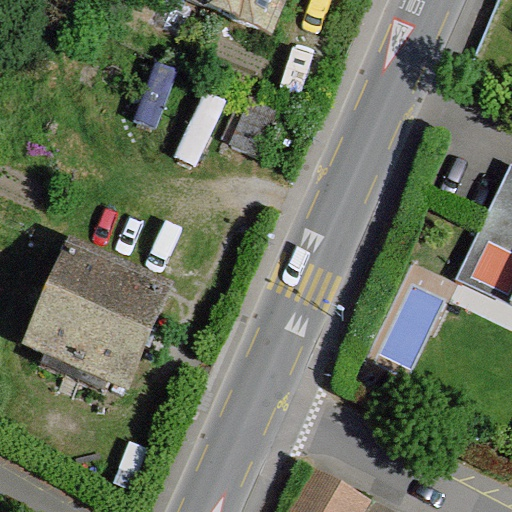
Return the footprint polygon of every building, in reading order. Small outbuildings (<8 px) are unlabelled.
[(181,0),(271,39),(286,0),(181,0)] [(511,224),(511,179),(507,177),(460,275),(511,298),(511,256),(491,247),(504,221),(511,224)] [(511,256),(511,224),(504,221),(491,247),(511,256)] [(76,257),(36,348),(124,388),(166,299),(76,257)] [(365,511),(367,509),(313,478),(293,511),(365,511)]
